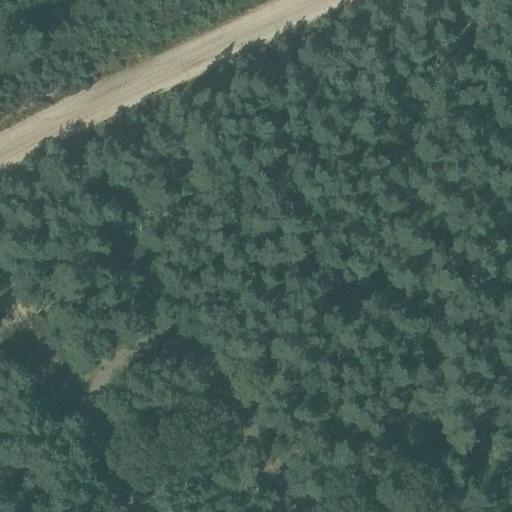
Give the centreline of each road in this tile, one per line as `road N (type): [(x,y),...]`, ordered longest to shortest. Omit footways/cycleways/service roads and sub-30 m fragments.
road 1 (track): [(321,0),(0,155)]
road 2 (unknown): [(86,395),(34,295),(0,256)]
